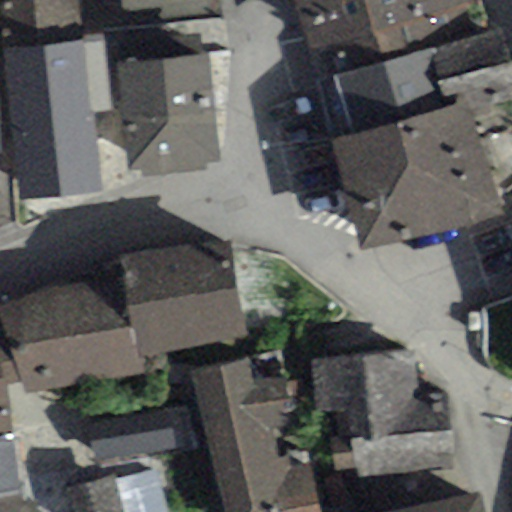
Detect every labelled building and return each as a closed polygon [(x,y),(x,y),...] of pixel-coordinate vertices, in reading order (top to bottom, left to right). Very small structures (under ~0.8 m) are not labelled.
[(0,0),(0,19),(3,50),(83,41),(78,0),(0,0)] [(293,0),(316,80),(335,74),(428,48),(480,34),(470,0),(293,0)] [(511,76),(499,29),(480,34),(428,48),(446,112),(469,105),(511,93),(511,76)] [(99,193),(91,111),(109,109),(102,39),(83,41),(3,50),(20,201),(99,193)] [(353,138),(446,112),(428,48),(335,74),(353,138)] [(218,160),(207,55),(115,65),(126,170),(140,169),(141,179),(205,172),(204,162),(218,160)] [(501,217),(469,105),(446,112),(353,138),(332,145),(361,251),(501,217)] [(126,277),(0,304),(0,311),(3,323),(20,383),(23,394),(143,373),(138,352),(243,338),(230,240),(123,257),(126,277)] [(3,323),(0,324),(0,386),(6,386),(20,383),(3,323)] [(316,413),(351,410),(357,478),(451,470),(444,392),(417,394),(414,353),(312,362),(316,413)] [(284,375),(252,383),(246,359),(190,372),(223,511),(320,511),(309,465),(287,470),(274,416),(293,411),(284,375)] [(0,439),(13,438),(6,386),(0,386),(0,439)] [(89,424),(95,461),(174,449),(168,412),(89,424)] [(0,497),(20,495),(13,438),(0,439),(0,497)] [(166,511),(153,468),(113,478),(123,511),(166,511)] [(123,511),(113,478),(68,492),(74,511),(123,511)] [(38,511),(37,493),(20,495),(0,497),(0,511),(38,511)] [(484,511),(481,493),(393,511),(484,511)]
